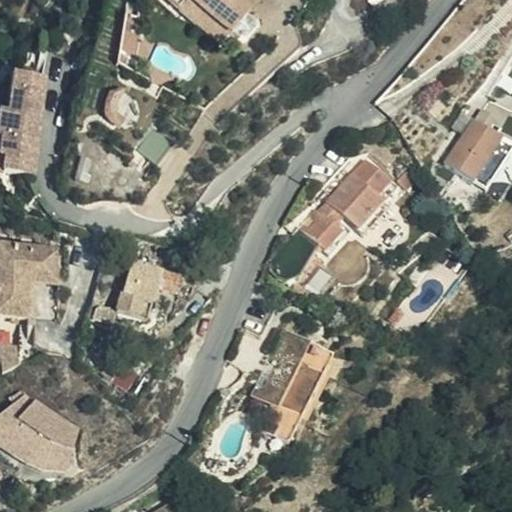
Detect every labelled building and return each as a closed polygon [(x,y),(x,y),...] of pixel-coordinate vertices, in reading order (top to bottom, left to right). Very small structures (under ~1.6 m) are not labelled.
[(189,0),(198,0),(233,28),(255,0),(172,0),(183,9),(189,0)] [(223,41),(233,28),(198,0),(189,0),(183,9),(223,41)] [(34,179),(44,79),(11,75),(7,113),(0,112),(0,158),(5,159),(3,176),(34,179)] [(489,126),(502,114),(491,102),(478,114),(489,126)] [(503,139),(475,120),(448,161),(476,179),(503,139)] [(354,228),(379,197),(394,180),(361,151),(320,195),(336,211),(354,228)] [(400,181),(411,192),(425,180),(415,168),(400,181)] [(336,211),(320,195),(311,204),(315,208),(327,217),(336,211)] [(386,204),(379,197),(354,228),(361,234),(386,204)] [(327,217),(315,208),(297,227),(318,245),(338,227),(327,217)] [(0,320),(28,321),(29,283),(61,283),(62,246),(0,245),(0,320)] [(114,316),(146,325),(161,274),(128,265),(114,316)] [(167,271),(160,288),(173,293),(180,276),(167,271)] [(261,430),(292,444),(337,350),(287,326),(256,392),(275,400),(261,430)] [(11,404),(0,417),(0,433),(8,455),(27,464),(65,477),(78,438),(19,391),(9,402),(11,404)] [(8,455),(0,433),(0,462),(17,476),(27,464),(8,455)] [(179,511),(172,500),(153,511),(179,511)]
